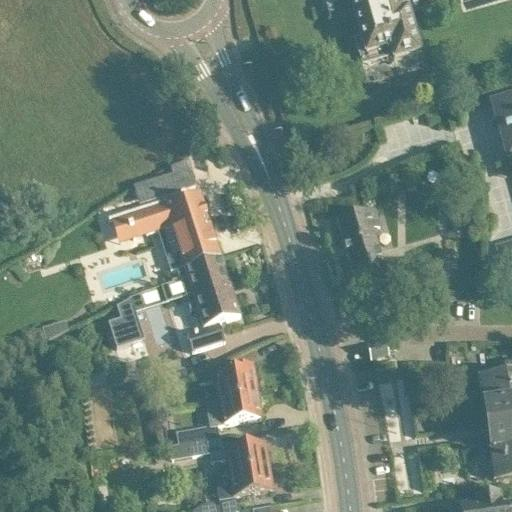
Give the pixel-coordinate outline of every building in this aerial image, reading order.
[(421,56),(408,14),(451,0),(354,0),(325,9),(329,24),(355,17),(362,40),(355,42),(364,70),(395,60),(396,64),(421,56)] [(511,158),(511,102),(493,108),(508,160),(511,158)] [(173,177),(142,187),(147,204),(194,189),(187,165),(171,170),(173,177)] [(165,203),(108,222),(108,223),(125,218),(133,242),(170,230),(183,270),(184,272),(221,260),(213,236),(200,196),(165,207),(164,205),(166,205),(165,203)] [(365,216),(338,223),(355,283),(374,278),(377,288),(442,289),(442,265),(379,264),(365,216)] [(511,260),(508,247),(497,250),(504,274),(511,271),(511,260)] [(240,320),(221,260),(184,272),(190,292),(183,294),(189,313),(196,310),(203,332),(204,332),(205,333),(186,339),(192,356),(225,346),(219,328),(217,329),(216,328),(240,320)] [(147,283),(140,285),(159,349),(180,343),(164,293),(151,297),(147,283)] [(145,336),(135,310),(111,320),(121,346),(145,336)] [(64,324),(41,331),(45,345),(68,333),(64,324)] [(372,332),(374,346),(392,343),(391,330),(372,332)] [(384,347),(368,351),(371,363),(387,359),(384,347)] [(220,365),(197,377),(199,387),(214,385),(218,405),(259,398),(256,382),(254,382),(251,366),(237,369),(238,373),(222,376),(220,365)] [(502,381),(480,385),(495,483),(511,480),(511,365),(503,367),(505,381),(502,381)] [(218,405),(206,407),(210,429),(212,429),(218,428),(260,421),(259,413),(261,412),(259,398),(218,405)] [(210,429),(176,435),(178,448),(183,448),(220,441),(218,428),(212,429),(210,429)] [(220,441),(183,448),(185,460),(210,456),(212,466),(226,463),(228,477),(270,470),(267,454),(265,454),(264,446),(229,453),(229,451),(222,452),(220,441)] [(193,511),(234,511),(233,501),(236,501),(236,500),(272,494),(271,485),(273,485),(270,470),(228,477),(230,489),(217,492),(220,507),(216,507),(216,503),(213,503),(209,503),(206,504),(202,506),(198,508),(193,511)] [(510,511),(510,504),(499,505),(498,498),(476,502),(477,508),(461,511),(510,511)]
